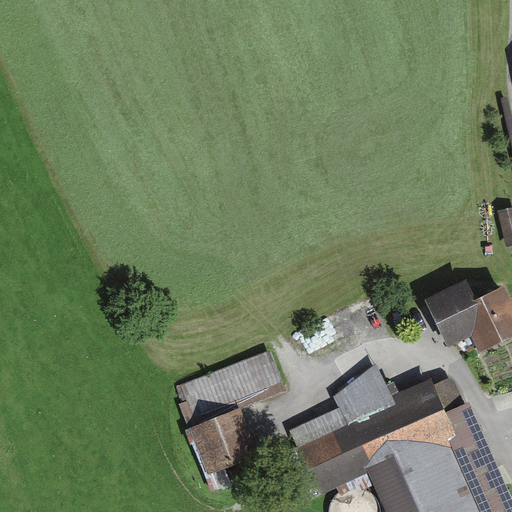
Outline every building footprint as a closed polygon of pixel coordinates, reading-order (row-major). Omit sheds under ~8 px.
[(453,46),(455,94),(490,92),(488,44),(453,46)] [(500,255),(511,252),(511,216),(492,220),(500,255)] [(477,355),(511,338),(511,326),(495,291),(466,305),(457,286),(416,306),(439,355),(470,341),(477,355)] [(237,413),(281,396),(266,355),(171,392),(205,478),(255,459),(237,413)] [(480,511),(446,433),(468,424),(453,388),(428,399),(424,388),(386,405),(372,374),(324,394),(336,421),(285,443),(313,507),(367,484),(379,511),(480,511)]
